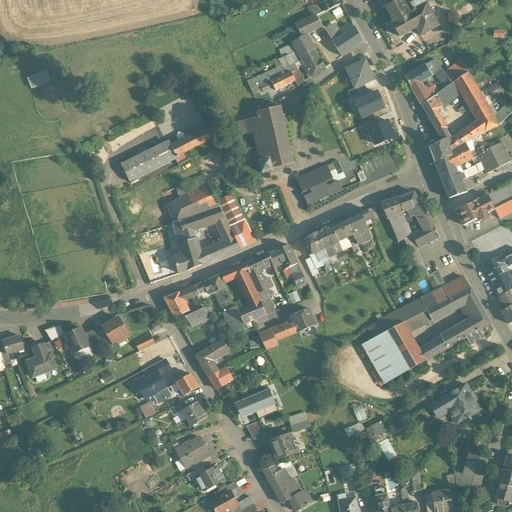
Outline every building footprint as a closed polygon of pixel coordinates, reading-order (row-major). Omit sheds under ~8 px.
[(339,0),(319,0),(323,7),(326,12),(342,4),(339,0)] [(376,0),(382,10),(386,8),(398,1),(397,0),(376,0)] [(410,4),(405,6),(401,0),(399,0),(398,1),(386,8),(395,23),(392,25),(398,37),(416,28),(421,36),(438,26),(423,0),(419,0),(410,5),(410,4)] [(318,7),(309,11),(312,18),(316,17),(326,12),(323,7),(319,8),(318,7)] [(312,18),(297,26),(299,31),(291,35),(295,42),(303,38),(302,37),(322,27),(316,17),(312,18)] [(352,23),(337,32),(340,38),(355,29),(352,23)] [(337,32),(333,25),(325,30),(333,43),(340,38),(337,32)] [(340,38),(333,43),(341,57),(362,42),(355,29),(340,38)] [(314,51),(306,37),(303,38),(295,42),(292,44),(297,53),(301,59),(314,51)] [(314,51),(301,59),(297,53),(288,57),(293,66),(294,65),(302,61),(305,66),(312,78),(324,69),(314,51)] [(293,66),(288,57),(278,61),(281,68),(247,82),(251,91),(256,88),(271,82),(271,83),(291,73),(295,82),(297,87),(304,83),(297,70),(294,65),(293,66)] [(302,61),(294,65),(297,70),(305,66),(302,61)] [(435,61),(425,67),(431,77),(441,70),(435,61)] [(373,80),(365,62),(346,70),(355,88),(364,84),(373,80)] [(425,67),(405,77),(412,91),(419,87),(418,85),(420,83),(431,77),(425,67)] [(451,85),(443,72),(437,76),(445,89),(451,85)] [(291,73),(271,83),(274,88),(274,89),(275,92),(295,82),(291,73)] [(493,118),(467,74),(454,83),(460,93),(477,122),(484,134),(498,126),(493,118)] [(271,82),(256,88),(258,92),(262,90),(263,93),(274,88),(271,83),(271,82)] [(419,87),(412,91),(421,107),(438,94),(434,87),(430,86),(424,89),(423,89),(420,83),(418,85),(419,87)] [(438,94),(421,107),(442,142),(445,141),(447,144),(450,141),(445,130),(447,128),(439,116),(441,114),(437,110),(460,93),(454,83),(438,94)] [(498,83),(483,93),(489,101),(504,91),(498,83)] [(364,84),(355,88),(347,92),(350,98),(363,92),(366,91),(364,84)] [(349,105),(355,103),(366,98),(363,92),(350,98),(347,100),(349,105)] [(366,98),(355,103),(362,119),(384,109),(377,93),(366,98)] [(511,109),(508,104),(493,118),(498,126),(511,113),(511,109)] [(281,107),(255,113),(255,114),(256,114),(257,119),(233,124),(234,125),(236,124),(238,136),(236,137),(236,138),(253,134),(254,139),(252,140),(253,141),(254,140),(256,147),(254,147),(254,148),(256,148),(257,155),(256,155),(256,156),(258,156),(259,163),(258,163),(258,164),(260,164),(261,171),(260,171),(260,173),(262,173),(262,175),(263,174),(263,173),(270,171),(270,173),(271,173),(271,170),(295,164),(294,163),(293,164),(291,156),(295,155),(293,146),(289,147),(287,140),(289,140),(289,139),(287,140),(286,132),(287,132),(287,131),(285,131),(284,124),(285,124),(285,123),(283,123),(282,116),(283,116),(283,115),(282,115),(280,108),(281,108),(281,107)] [(368,130),(379,125),(376,119),(360,126),(363,133),(368,131),(368,130)] [(379,125),(368,130),(368,131),(375,146),(394,137),(387,121),(379,125)] [(450,141),(447,144),(445,141),(442,142),(429,148),(434,163),(452,157),(450,154),(465,143),(465,144),(472,140),(480,135),(484,134),(477,122),(450,141)] [(205,130),(171,147),(176,157),(174,159),(178,166),(189,160),(185,153),(210,140),(205,130)] [(480,135),(472,140),(475,150),(485,146),(480,135)] [(166,143),(121,166),(130,183),(174,161),(166,143)] [(475,150),(469,153),(472,160),(471,160),(475,167),(505,152),(501,144),(486,151),(485,146),(475,150)] [(466,145),(453,154),(454,156),(452,157),(455,168),(471,160),(472,160),(469,153),(466,145)] [(475,167),(462,174),(464,180),(484,171),(486,175),(495,170),(497,174),(503,171),(502,167),(510,162),(505,152),(475,167)] [(452,157),(434,163),(438,175),(448,171),(448,172),(456,169),(455,168),(452,157)] [(332,180),(326,167),(296,180),(302,193),(304,193),(306,197),(304,197),(308,207),(319,201),(320,203),(328,199),(327,198),(342,191),(338,182),(332,184),(331,181),(332,180)] [(448,171),(438,175),(441,183),(458,177),(458,176),(456,169),(448,172),(448,171)] [(362,173),(357,175),(360,183),(365,180),(362,173)] [(458,177),(441,183),(448,199),(466,193),(462,181),(464,180),(462,174),(458,176),(458,177)] [(217,203),(203,176),(191,182),(195,191),(191,193),(192,194),(169,205),(177,222),(179,222),(185,235),(192,232),(193,236),(196,234),(195,231),(216,225),(226,245),(206,253),(210,262),(240,249),(236,241),(235,242),(225,222),(226,221),(217,203)] [(499,191),(455,212),(463,227),(479,219),(481,222),(484,222),(487,221),(488,218),(486,215),(495,211),(499,220),(511,213),(511,197),(504,201),(499,191)] [(432,225),(414,193),(397,199),(402,212),(407,219),(414,217),(416,219),(418,223),(422,230),(432,225)] [(255,242),(233,195),(228,197),(217,203),(226,221),(225,222),(235,242),(236,241),(240,249),(255,242)] [(397,199),(381,205),(387,219),(395,216),(402,212),(397,199)] [(366,211),(360,214),(363,223),(369,220),(366,211)] [(427,277),(415,250),(418,248),(411,235),(406,224),(416,219),(414,217),(407,219),(402,212),(395,216),(402,233),(404,232),(406,238),(397,242),(404,241),(421,280),(426,277),(427,277)] [(360,214),(346,220),(352,236),(353,236),(367,230),(363,223),(360,214)] [(395,216),(387,219),(397,242),(406,238),(404,232),(402,233),(395,216)] [(346,220),(331,227),(338,243),(347,238),(352,236),(346,220)] [(192,232),(185,235),(179,222),(177,222),(173,224),(182,256),(174,258),(179,275),(187,272),(210,262),(206,253),(200,255),(193,236),(192,232)] [(422,230),(411,235),(418,248),(439,238),(432,225),(422,230)] [(331,227),(316,234),(324,250),(330,247),(338,243),(331,227)] [(367,230),(353,236),(356,245),(370,238),(367,230)] [(316,234),(302,240),(309,256),(324,250),(316,234)] [(352,236),(347,238),(351,247),(346,249),(351,259),(360,256),(356,245),(353,236),(352,236)] [(288,246),(268,255),(272,266),(273,268),(280,264),(283,271),(290,268),(293,277),(301,273),(288,246)] [(335,259),(330,247),(324,250),(328,260),(335,259)] [(346,260),(341,249),(338,250),(340,253),(336,255),(339,263),(346,260)] [(324,250),(309,256),(317,270),(324,267),(326,270),(331,267),(328,260),(324,250)] [(261,258),(246,265),(249,274),(250,273),(258,293),(256,294),(260,302),(268,299),(270,298),(266,289),(271,287),(267,278),(263,279),(260,271),(272,266),(268,255),(261,258)] [(511,255),(505,258),(503,256),(482,266),(499,298),(511,290),(511,282),(510,279),(504,267),(509,264),(510,266),(511,265),(511,255)] [(246,265),(232,271),(242,293),(244,293),(253,288),(249,274),(246,265)] [(427,277),(426,277),(434,293),(445,288),(437,272),(427,277)] [(293,277),(280,282),(284,293),(306,283),(301,273),(293,277)] [(219,276),(202,284),(206,292),(207,292),(209,295),(210,296),(219,291),(225,288),(219,276)] [(434,293),(377,322),(368,330),(373,340),(362,345),(385,385),(407,372),(419,365),(425,362),(419,351),(409,334),(467,303),(476,318),(483,314),(470,289),(464,278),(445,288),(434,293)] [(195,287),(164,300),(174,319),(188,313),(183,302),(191,298),(198,311),(185,317),(191,328),(204,322),(203,320),(209,317),(204,308),(198,295),(195,287)] [(244,326),(235,306),(233,305),(232,304),(225,288),(219,291),(223,300),(219,302),(229,323),(221,327),(227,339),(246,330),(244,326)] [(253,288),(244,293),(251,306),(242,310),(239,302),(233,305),(235,306),(244,326),(252,322),(266,316),(260,302),(256,294),(254,288),(253,288)] [(511,290),(499,298),(505,310),(501,312),(508,325),(511,322),(511,290)] [(212,315),(204,301),(202,301),(199,295),(198,295),(204,308),(209,317),(212,315)] [(268,299),(260,302),(266,316),(275,313),(268,299)] [(308,310),(291,317),(294,325),(288,327),(292,335),(315,326),(308,310)] [(476,318),(419,351),(425,362),(466,338),(470,346),(483,338),(479,331),(490,325),(483,314),(476,318)] [(266,316),(252,322),(254,327),(268,321),(266,316)] [(118,319),(103,328),(112,344),(116,342),(124,337),(128,334),(118,319)] [(287,325),(259,337),(266,352),(278,347),(276,342),(292,335),(288,327),(287,325)] [(81,329),(64,337),(72,354),(73,354),(74,354),(76,356),(79,354),(80,352),(82,351),(81,350),(88,347),(83,335),(81,329)] [(96,329),(83,335),(88,347),(90,352),(106,345),(96,329)] [(149,335),(134,342),(139,352),(154,345),(149,335)] [(124,337),(116,342),(118,345),(126,340),(124,337)] [(17,338),(3,342),(7,355),(21,350),(17,338)] [(222,341),(217,343),(218,345),(206,352),(211,361),(228,352),(222,341)] [(7,355),(3,342),(0,342),(0,352),(0,354),(4,366),(10,364),(7,355)] [(59,354),(51,342),(44,345),(48,355),(50,354),(51,357),(59,354)] [(44,345),(32,349),(36,359),(26,363),(31,378),(56,369),(51,357),(50,354),(48,355),(44,345)] [(211,361),(206,352),(196,357),(209,378),(218,373),(215,367),(211,361)] [(146,370),(142,372),(145,378),(156,373),(167,366),(163,360),(157,364),(146,370)] [(226,360),(215,367),(218,373),(225,369),(230,367),(226,360)] [(143,365),(137,368),(140,373),(142,372),(146,370),(143,365)] [(419,365),(407,372),(410,377),(422,370),(419,365)] [(225,369),(218,373),(209,378),(216,391),(232,382),(225,369)] [(165,390),(156,373),(145,378),(137,383),(140,388),(139,392),(140,395),(144,396),(147,401),(153,397),(165,390)] [(190,375),(176,384),(183,397),(198,388),(190,375)] [(265,381),(257,384),(259,389),(267,386),(265,381)] [(465,385),(429,407),(429,408),(435,418),(448,410),(456,424),(480,410),(465,385)] [(238,392),(235,387),(227,391),(229,396),(238,392)] [(165,390),(153,397),(157,405),(171,396),(166,389),(165,390)] [(269,390),(234,405),(242,419),(275,405),(269,390)] [(423,398),(406,408),(412,418),(429,408),(429,407),(423,398)] [(156,415),(150,403),(141,408),(146,419),(156,415)] [(185,410),(182,412),(191,427),(207,418),(198,403),(185,410)] [(181,404),(169,411),(173,417),(182,412),(185,410),(181,404)] [(362,429),(359,422),(367,419),(360,404),(351,408),(358,424),(349,428),(351,434),(362,429)] [(364,429),(371,442),(378,438),(376,435),(388,428),(382,418),(364,429)] [(307,421),(290,427),(293,434),(309,427),(307,421)] [(259,422),(246,428),(253,441),(265,437),(259,422)] [(290,434),(269,442),(277,461),(297,453),(290,434)] [(199,437),(189,443),(189,442),(180,448),(175,450),(186,469),(210,456),(199,437)] [(180,448),(175,439),(165,446),(169,454),(175,450),(180,448)] [(487,460),(472,455),(466,476),(454,472),(454,476),(456,488),(477,495),(487,460)] [(511,458),(506,457),(503,471),(511,473),(511,458)] [(287,464),(274,467),(277,472),(282,470),(289,466),(287,464)] [(203,467),(186,476),(189,483),(195,480),(194,479),(205,472),(203,467)] [(205,472),(194,479),(195,480),(202,493),(223,481),(216,467),(205,472)] [(287,482),(284,476),(285,475),(282,470),(277,472),(274,467),(263,472),(279,500),(281,505),(289,500),(300,495),(292,479),(287,482)] [(511,473),(503,471),(499,485),(511,488),(511,473)] [(357,475),(349,477),(353,496),(361,494),(357,475)] [(454,476),(446,477),(449,489),(456,488),(454,476)] [(232,484),(214,494),(217,500),(230,492),(231,493),(236,490),(232,484)] [(511,498),(511,488),(499,485),(495,499),(497,500),(508,503),(511,503),(511,498)] [(403,511),(402,506),(389,509),(388,506),(389,506),(386,488),(374,491),(378,511),(403,511)] [(217,500),(211,503),(215,511),(228,511),(235,508),(238,507),(237,505),(231,493),(230,492),(217,500)] [(449,492),(424,496),(426,511),(448,511),(452,511),(449,492)] [(300,495),(289,500),(295,511),(296,511),(312,504),(309,498),(303,501),(300,495)] [(249,498),(237,505),(238,507),(235,508),(237,511),(240,511),(253,505),(249,498)] [(357,511),(354,498),(337,502),(339,511),(357,511)] [(508,503),(497,500),(496,505),(507,508),(508,503)]
